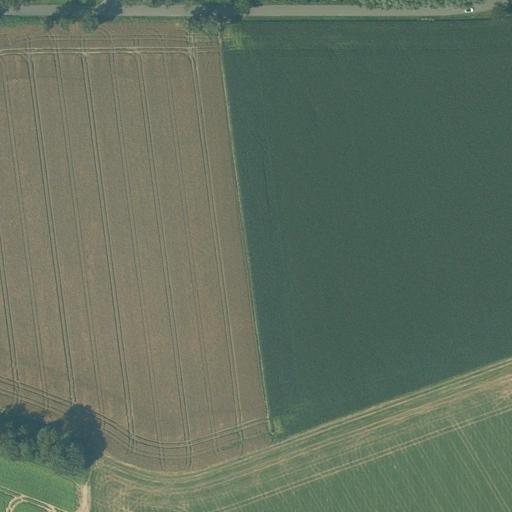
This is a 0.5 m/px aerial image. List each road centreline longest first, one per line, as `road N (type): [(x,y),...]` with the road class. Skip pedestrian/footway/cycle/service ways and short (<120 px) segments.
road 1 (track): [(511,361),(168,478),(0,413)]
road 2 (residential): [(511,0),(464,9),(0,13)]
